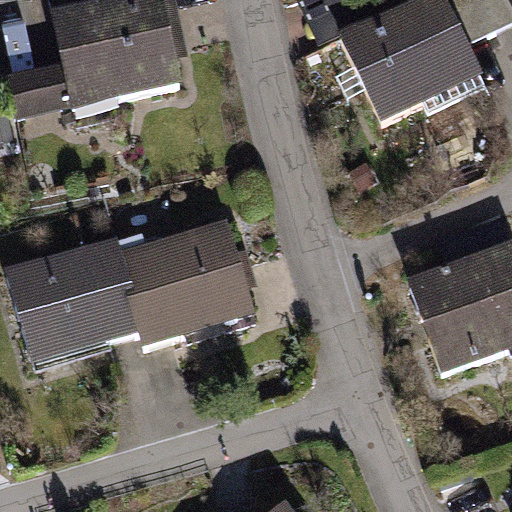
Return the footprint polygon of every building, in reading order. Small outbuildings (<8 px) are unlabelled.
[(178,0),(45,0),(68,89),(0,105),(0,145),(71,128),(74,139),(193,110),(187,83),(198,80),(178,0)] [(511,0),(500,0),(511,25),(511,0)] [(485,101),(442,9),(340,57),(383,148),(485,101)] [(511,254),(502,228),(432,254),(443,286),(401,302),(440,405),(511,378),(511,254)] [(254,342),(225,240),(124,269),(150,359),(153,371),(254,342)] [(37,392),(150,359),(124,269),(120,256),(7,289),(37,392)]
